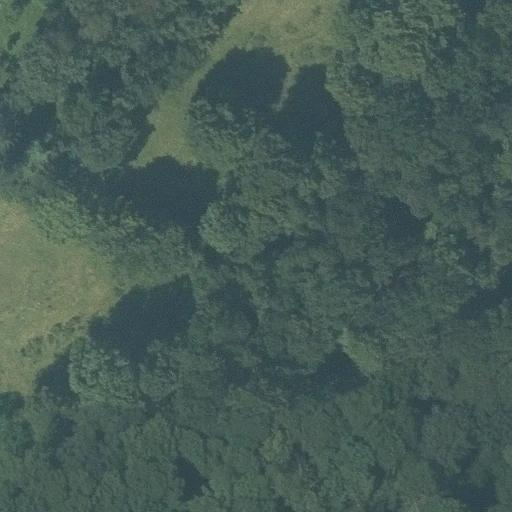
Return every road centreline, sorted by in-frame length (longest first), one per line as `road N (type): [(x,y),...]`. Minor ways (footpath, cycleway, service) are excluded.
road 1 (track): [(0,502),(209,306),(427,0)]
road 2 (unknown): [(408,511),(511,407)]
